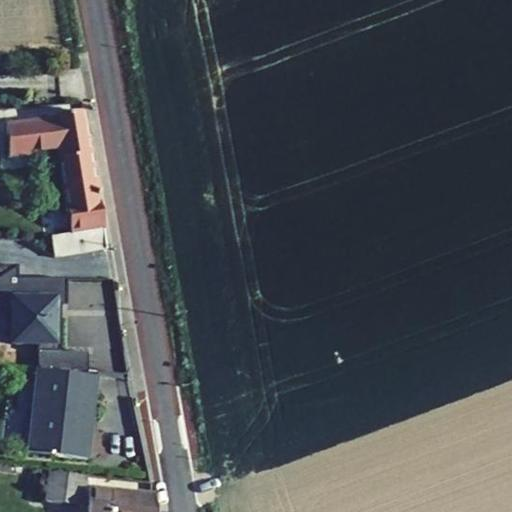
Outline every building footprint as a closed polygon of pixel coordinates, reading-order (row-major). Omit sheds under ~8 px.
[(9,157),(61,151),(61,156),(57,163),(70,234),(51,236),(54,257),(105,250),(103,229),(83,112),(54,116),(55,119),(5,125),(9,157)] [(60,296),(11,296),(11,345),(60,345),(60,296)] [(27,453),(87,460),(95,392),(91,391),(92,376),(37,370),(27,453)] [(45,503),(81,507),(85,477),(48,473),(45,503)] [(156,511),(153,495),(88,489),(86,511),(156,511)]
